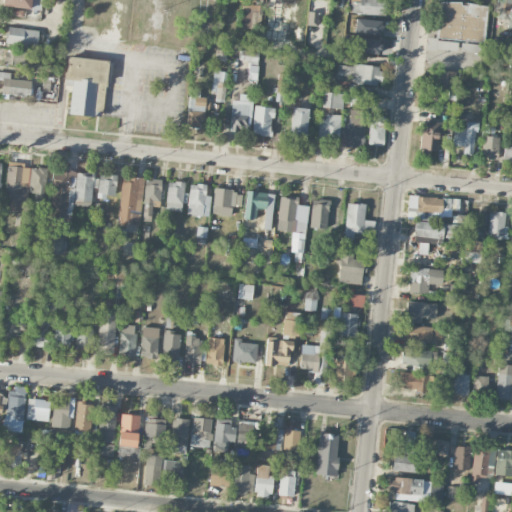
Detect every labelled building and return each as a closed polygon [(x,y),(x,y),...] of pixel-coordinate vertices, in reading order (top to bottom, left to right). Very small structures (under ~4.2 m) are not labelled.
[(41,0),(2,0),(2,8),(41,9),(41,0)] [(270,0),(269,10),(288,13),(289,0),(270,0)] [(351,0),(352,14),(385,14),(384,0),(351,0)] [(511,0),(496,0),(496,14),(511,15),(511,0)] [(486,5),(439,2),(437,39),(484,42),(486,5)] [(257,5),(241,5),(240,27),(256,28),(257,5)] [(322,13),(308,12),(306,32),(320,33),(322,13)] [(380,37),(382,22),(356,18),(354,33),(380,37)] [(6,45),(37,48),(38,30),(7,28),(6,45)] [(352,53),(378,54),(379,39),(353,38),(352,53)] [(457,41),(426,40),(426,50),(457,51),(457,41)] [(32,51),(4,52),(4,64),(32,63),(32,51)] [(69,114),(102,118),(108,61),(67,57),(65,80),(72,81),(69,114)] [(380,67),(338,64),(337,81),(379,83),(380,67)] [(215,101),(224,102),(227,72),(213,70),(211,93),(216,94),(215,101)] [(449,90),(447,100),(455,101),(460,73),(437,70),(434,88),(449,90)] [(1,98),(10,99),(10,96),(30,97),(31,81),(10,80),(10,73),(0,72),(0,80),(2,80),(1,98)] [(342,109),(342,93),(323,93),(322,108),(342,109)] [(230,97),(231,130),(252,129),(251,96),(230,97)] [(206,98),(188,97),(187,128),(205,129),(206,98)] [(252,135),(272,136),(274,107),(253,106),(252,135)] [(290,136),(306,137),(308,108),(291,108),(290,136)] [(340,147),(363,148),(364,110),(349,110),(349,125),(341,124),(340,147)] [(318,140),(339,141),(340,117),(319,116),(318,140)] [(367,145),(383,146),(384,117),(368,116),(367,145)] [(439,121),(421,120),(420,153),(438,154),(439,121)] [(476,123),(466,122),(465,129),(453,128),(452,146),(463,147),(462,155),(473,156),(476,123)] [(498,159),(498,137),(482,136),(481,158),(498,159)] [(511,139),(504,139),(502,161),(511,161),(511,139)] [(48,167),(8,164),(5,209),(17,210),(18,204),(22,204),(23,186),(29,187),(28,196),(46,197),(48,167)] [(92,207),(95,174),(53,170),(49,216),(58,217),(57,225),(64,226),(65,218),(68,190),(74,190),(73,205),(92,207)] [(116,196),(117,175),(98,175),(97,199),(106,199),(106,196),(116,196)] [(118,224),(141,225),(143,178),(121,176),(118,224)] [(144,180),(143,220),(152,221),(152,207),(160,207),(161,180),(144,180)] [(167,181),(165,210),(182,212),(184,183),(167,181)] [(209,217),(210,196),(206,196),(206,185),(189,184),(187,216),(209,217)] [(232,216),(232,205),(241,205),(241,191),(214,190),(213,215),(232,216)] [(243,219),(256,220),(257,209),(265,210),(263,229),(271,230),(274,194),(246,191),(243,219)] [(296,222),(306,222),(308,206),(297,205),(298,199),(279,197),(276,231),(295,233),(296,222)] [(450,215),(450,209),(456,209),(456,198),(408,197),(408,214),(450,215)] [(327,228),(328,200),(311,200),(310,228),(327,228)] [(365,204),(346,203),(344,239),(353,239),(353,234),(363,234),(365,204)] [(505,239),(505,212),(488,212),(488,239),(505,239)] [(413,237),(463,237),(463,219),(455,219),(455,223),(413,223),(413,237)] [(125,240),(126,229),(116,228),(115,239),(125,240)] [(62,238),(46,236),(44,253),(60,255),(62,238)] [(464,261),(482,263),(483,242),(466,240),(464,261)] [(364,260),(352,259),(353,251),(339,251),(338,283),(362,284),(364,260)] [(435,285),(435,269),(409,268),(408,293),(427,294),(427,284),(435,285)] [(253,286),(238,284),(237,298),(251,300),(253,286)] [(317,293),(305,292),(304,311),(316,312),(317,293)] [(362,307),(363,295),(345,294),(343,306),(362,307)] [(98,353),(114,353),(115,310),(99,309),(98,353)] [(338,336),(355,337),(356,314),(339,313),(338,336)] [(4,340),(20,339),(19,316),(3,316),(4,340)] [(48,318),(32,318),(31,345),(47,346),(48,318)] [(282,336),(300,337),(301,321),(283,320),(282,336)] [(53,347),(70,348),(71,322),(54,322),(53,347)] [(136,325),(120,325),(119,356),(135,356),(136,325)] [(75,327),(76,351),(91,350),(91,326),(75,327)] [(440,342),(441,327),(403,326),(402,341),(440,342)] [(157,358),(158,328),(141,327),(140,358),(157,358)] [(301,345),(299,369),(314,371),(314,376),(323,376),(326,338),(325,338),(326,332),(321,331),(320,346),(301,345)] [(179,361),(180,332),(163,332),(162,360),(179,361)] [(184,362),(200,363),(201,337),(185,336),(184,362)] [(223,339),(206,338),(205,365),(222,365),(223,339)] [(265,365),(289,366),(290,340),(266,339),(265,365)] [(257,342),(232,341),(232,362),(256,362),(257,342)] [(400,365),(413,365),(413,371),(431,371),(431,365),(442,365),(441,350),(400,350),(400,365)] [(335,378),(350,379),(351,358),(335,357),(335,378)] [(510,400),(511,385),(511,365),(499,364),(494,398),(510,400)] [(453,395),(467,395),(468,372),(454,371),(453,395)] [(427,375),(398,372),(397,388),(425,391),(427,375)] [(488,377),(472,376),(472,396),(487,397),(488,377)] [(6,390),(5,431),(22,432),(24,390),(6,390)] [(26,420),(48,421),(49,400),(27,399),(26,420)] [(69,428),(69,401),(51,401),(52,428),(69,428)] [(91,404),(75,403),(74,432),(90,433),(91,404)] [(98,443),(114,443),(115,406),(99,406),(98,443)] [(137,447),(138,415),(120,414),(119,447),(137,447)] [(143,449),(151,450),(151,440),(163,441),(164,419),(144,418),(143,449)] [(191,433),(189,447),(209,449),(211,419),(193,418),(191,433)] [(188,419),(171,419),(170,452),(177,453),(182,453),(182,447),(187,447),(188,419)] [(235,427),(230,427),(230,420),(215,419),(213,452),(227,452),(228,442),(235,442),(235,427)] [(252,448),(253,424),(237,424),(236,447),(252,448)] [(280,450),(282,430),(259,428),(257,447),(280,450)] [(282,450),(298,450),(299,431),(283,430),(282,450)] [(412,455),(415,432),(405,431),(402,453),(412,455)] [(316,475),(336,476),(338,434),(318,434),(316,475)] [(449,442),(416,437),(414,452),(447,457),(449,442)] [(113,444),(99,444),(99,456),(113,456),(113,444)] [(4,445),(4,467),(20,467),(20,445),(4,445)] [(468,471),(469,447),(454,446),(453,470),(468,471)] [(117,456),(137,458),(137,449),(118,447),(117,456)] [(478,477),(485,478),(488,449),(474,447),(470,484),(477,485),(478,477)] [(511,450),(495,450),(494,476),(511,476),(511,450)] [(59,478),(60,453),(47,453),(46,478),(59,478)] [(160,486),(161,453),(145,453),(144,485),(160,486)] [(392,472),(418,473),(419,456),(393,455),(392,472)] [(228,487),(229,469),(220,468),(220,458),(210,458),(209,486),(228,487)] [(185,463),(166,460),(163,479),(182,482),(185,463)] [(252,495),(252,474),(249,474),(249,465),(232,465),(232,494),(252,495)] [(272,477),(267,476),(268,466),(257,465),(253,496),(270,498),(272,477)] [(292,497),(295,471),(281,470),(278,495),(292,497)] [(394,501),(429,503),(430,481),(389,478),(388,491),(394,491),(394,501)] [(511,489),(511,483),(494,482),(493,494),(511,496),(511,489)] [(479,511),(487,511),(488,495),(480,495),(479,511)] [(412,511),(413,503),(388,502),(387,511),(412,511)]
